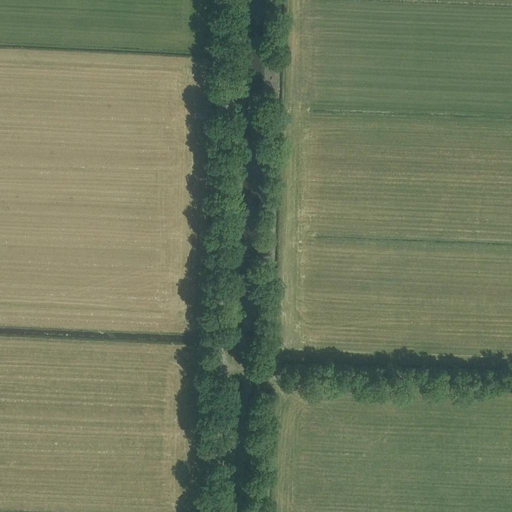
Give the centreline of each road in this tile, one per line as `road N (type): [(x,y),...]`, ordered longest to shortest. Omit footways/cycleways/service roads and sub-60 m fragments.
road 1 (unclassified): [(213,511),(228,0)]
road 2 (track): [(217,370),(511,380)]
